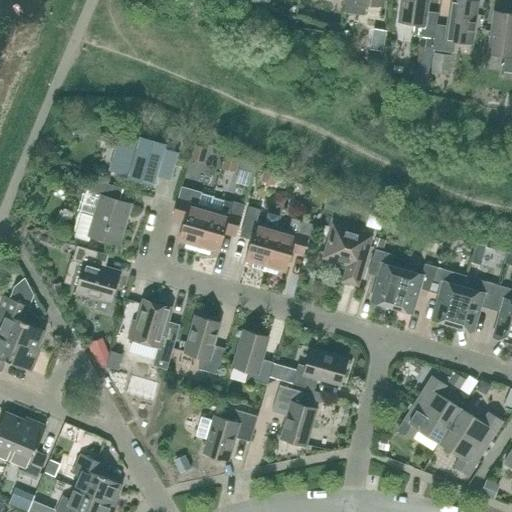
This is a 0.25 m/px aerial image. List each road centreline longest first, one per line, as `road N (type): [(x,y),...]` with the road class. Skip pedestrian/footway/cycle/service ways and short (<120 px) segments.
road 1 (residential): [(384,337),(176,281),(161,270),(154,248),(164,202)]
road 2 (residential): [(351,505),(384,337)]
road 3 (residential): [(123,439),(78,350),(58,362),(45,406)]
road 4 (residential): [(384,337),(511,376)]
